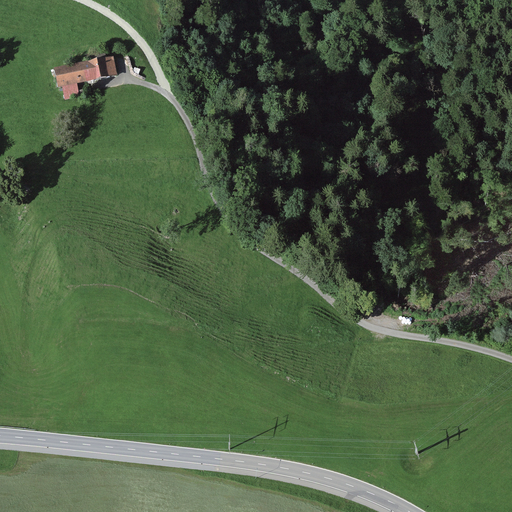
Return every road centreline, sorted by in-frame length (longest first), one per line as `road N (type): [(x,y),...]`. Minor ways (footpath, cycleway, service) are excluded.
road 1 (tertiary): [(409,511),(308,472),(0,435)]
road 2 (track): [(166,88),(129,27),(82,0)]
